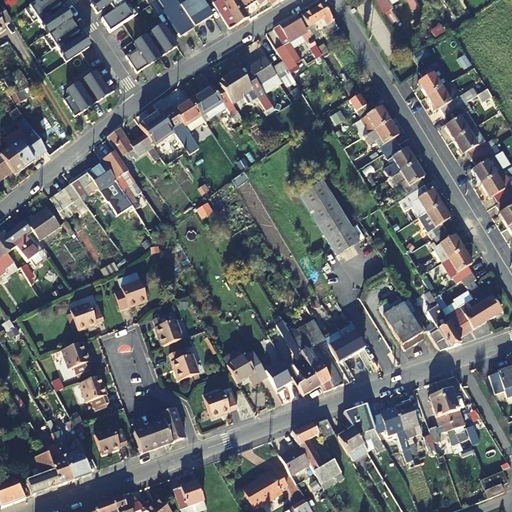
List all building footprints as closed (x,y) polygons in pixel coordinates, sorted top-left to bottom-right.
[(57,47),(68,62),(91,47),(84,37),(72,46),(68,40),(80,32),(66,10),(53,18),(49,12),(62,4),(59,0),(39,0),(26,9),(35,22),(39,19),(49,34),(44,37),(53,50),(57,47)] [(126,4),(123,0),(98,0),(93,4),(99,13),(112,5),(116,11),(103,19),(111,32),(139,14),(130,1),(126,4)] [(175,0),(157,0),(164,11),(164,12),(173,27),(179,36),(193,28),(180,6),(175,0)] [(190,0),(180,6),(193,28),(212,16),(202,0),(190,0)] [(244,11),(237,0),(220,0),(219,1),(218,0),(211,0),(229,29),(248,18),(244,11)] [(257,8),(260,6),(268,1),(271,7),(281,1),(280,0),(237,0),(244,11),(255,4),(257,8)] [(0,29),(4,26),(3,24),(10,19),(0,4),(0,3),(0,29)] [(300,20),(310,36),(318,31),(326,27),(331,35),(338,30),(324,5),(300,20)] [(297,16),(273,30),(284,47),(303,36),(317,60),(322,57),(316,46),(310,36),(300,20),(297,16)] [(151,40),(162,57),(179,45),(165,24),(154,32),(157,37),(151,40)] [(324,41),(318,31),(310,36),(316,46),(324,41)] [(139,72),(162,57),(151,40),(148,35),(136,43),(140,48),(128,56),(139,72)] [(458,60),(464,71),(471,67),(464,56),(458,60)] [(258,86),(275,76),(279,80),(289,74),(282,63),(272,69),(265,58),(247,69),(251,75),(258,86)] [(427,98),(448,85),(434,64),(418,74),(422,81),(417,83),(427,98)] [(38,91),(33,84),(28,86),(19,71),(4,80),(9,89),(9,90),(16,105),(27,99),(27,97),(31,95),(33,98),(38,96),(36,92),(38,91)] [(251,75),(245,78),(241,72),(234,77),(232,75),(218,83),(223,91),(232,105),(253,92),(258,101),(265,97),(263,94),(258,86),(251,75)] [(88,86),(82,89),(93,106),(110,95),(96,73),(84,81),(88,86)] [(280,83),(279,80),(275,76),(258,86),(263,94),(280,83)] [(82,89),(79,85),(67,92),(71,97),(64,101),(75,118),(93,106),(82,89)] [(468,92),(457,99),(448,85),(427,98),(436,113),(439,111),(444,118),(473,99),(468,92)] [(227,110),(234,122),(240,119),(232,105),(223,91),(217,94),(212,86),(190,100),(201,117),(207,113),(211,119),(227,110)] [(490,95),(487,91),(473,99),(444,118),(448,125),(444,127),(454,142),(475,128),(468,117),(473,114),(469,108),(490,95)] [(199,149),(189,134),(205,123),(201,117),(190,100),(174,110),(172,108),(160,115),(173,133),(188,156),(199,149)] [(370,135),(389,122),(380,108),(377,110),(372,102),(356,113),(370,135)] [(160,115),(159,113),(149,119),(151,121),(140,129),(145,136),(153,148),(173,133),(160,115)] [(35,115),(29,118),(41,142),(47,139),(35,115)] [(151,121),(149,119),(138,127),(140,129),(151,121)] [(384,155),(399,146),(395,140),(398,137),(389,122),(370,135),(364,138),(369,147),(376,142),(384,155)] [(491,141),(486,144),(475,128),(454,142),(463,157),(466,154),(471,162),(495,147),(491,141)] [(25,137),(20,130),(3,142),(6,146),(24,169),(46,152),(33,132),(25,137)] [(148,152),(154,162),(161,159),(153,148),(145,136),(130,145),(120,130),(107,140),(124,164),(133,158),(135,161),(148,152)] [(0,181),(11,172),(14,176),(24,169),(6,146),(0,150),(0,181)] [(389,181),(415,165),(406,150),(403,152),(399,146),(384,155),(391,167),(384,171),(389,181)] [(494,158),(499,154),(495,147),(471,162),(475,168),(471,171),(481,186),(503,173),(494,158)] [(142,194),(115,153),(106,159),(102,162),(103,163),(106,168),(130,206),(136,202),(134,199),(142,194)] [(106,168),(103,163),(87,174),(102,196),(106,202),(107,204),(111,201),(116,207),(122,204),(139,229),(144,226),(130,206),(106,168)] [(406,199),(425,187),(421,181),(424,179),(415,165),(389,181),(394,189),(398,187),(406,199)] [(498,206),(511,196),(511,187),(503,173),(481,186),(490,200),(494,199),(498,206)] [(86,195),(77,181),(70,185),(79,198),(80,199),(86,195)] [(300,198),(336,257),(359,244),(322,184),(300,198)] [(79,198),(70,185),(64,190),(73,203),(79,198)] [(419,220),(441,206),(432,191),(429,193),(425,187),(406,199),(419,220)] [(73,203),(64,190),(57,194),(67,207),(73,203)] [(67,207),(57,194),(49,200),(59,213),(67,207)] [(511,227),(511,196),(498,206),(496,207),(500,214),(499,215),(508,230),(511,227)] [(432,241),(447,233),(442,225),(450,221),(441,206),(419,220),(432,241)] [(33,220),(32,218),(25,223),(39,242),(60,228),(47,210),(33,220)] [(6,238),(3,235),(0,236),(0,246),(7,255),(16,249),(27,263),(38,254),(24,235),(30,232),(24,224),(6,238)] [(440,246),(444,253),(438,257),(443,264),(463,251),(454,236),(450,238),(447,233),(432,241),(436,248),(440,246)] [(0,278),(8,272),(7,270),(14,264),(7,255),(0,246),(0,278)] [(463,251),(443,264),(456,286),(462,282),(473,275),(468,268),(472,266),(463,251)] [(15,271),(27,290),(32,287),(29,282),(23,272),(20,268),(15,271)] [(421,277),(427,273),(423,268),(417,271),(421,277)] [(34,278),(28,269),(23,272),(29,282),(34,278)] [(312,275),(317,284),(324,280),(323,280),(318,271),(312,275)] [(462,282),(469,294),(477,289),(474,283),(476,281),(473,275),(462,282)] [(123,293),(115,297),(121,312),(146,302),(138,280),(131,283),(129,278),(119,282),(123,293)] [(41,303),(35,291),(29,294),(36,306),(41,303)] [(430,292),(425,296),(429,302),(434,299),(430,292)] [(478,308),(488,322),(502,313),(493,299),(492,298),(488,293),(474,301),(478,308)] [(338,304),(334,298),(326,303),(330,309),(338,304)] [(434,299),(429,302),(433,309),(427,313),(438,331),(430,336),(440,353),(462,345),(459,340),(446,318),(434,299)] [(426,333),(414,314),(411,316),(404,304),(402,305),(399,300),(389,307),(387,303),(378,309),(404,351),(423,340),(423,337),(422,335),(426,333)] [(474,301),(446,318),(459,340),(488,322),(478,308),(474,301)] [(89,305),(70,312),(77,331),(103,322),(98,307),(90,310),(89,305)] [(289,336),(294,333),(282,312),(277,315),(289,336)] [(173,314),(153,321),(163,348),(182,340),(173,314)] [(6,332),(13,328),(9,321),(2,325),(6,332)] [(325,341),(314,322),(301,329),(312,349),(325,341)] [(364,350),(351,326),(338,334),(351,357),(364,350)] [(301,329),(294,333),(289,336),(320,387),(323,394),(335,389),(320,363),(312,349),(301,329)] [(351,357),(338,334),(325,341),(339,364),(351,357)] [(289,336),(282,341),(286,349),(289,347),(298,363),(294,366),(300,376),(300,377),(304,384),(298,388),(299,391),(303,398),(320,387),(289,336)] [(82,345),(62,352),(69,370),(73,368),(76,376),(91,371),(82,345)] [(188,349),(169,355),(179,382),(198,374),(188,349)] [(244,355),(241,349),(223,359),(226,366),(244,355)] [(248,378),(253,387),(260,383),(247,361),(244,355),(226,366),(231,374),(237,385),(248,378)] [(344,387),(328,358),(320,363),(335,389),(344,387)] [(511,368),(488,377),(495,396),(504,393),(503,390),(511,386),(511,368)] [(99,378),(80,386),(86,404),(91,402),(93,410),(109,404),(99,378)] [(298,388),(292,378),(286,381),(278,385),(286,399),(299,391),(298,388)] [(511,386),(503,390),(504,393),(507,399),(511,397),(511,386)] [(465,426),(452,390),(440,394),(454,430),(456,429),(461,445),(469,440),(462,427),(465,426)] [(281,402),(276,392),(268,396),(274,406),(281,402)] [(224,397),(222,393),(204,400),(211,419),(237,409),(232,395),(224,397)] [(443,427),(445,433),(447,433),(456,457),(474,451),(472,447),(463,450),(461,445),(456,429),(454,430),(440,394),(429,398),(439,428),(443,427)] [(418,427),(411,404),(395,410),(406,442),(417,438),(414,429),(418,427)] [(366,407),(374,428),(382,445),(398,439),(400,451),(408,469),(415,467),(408,446),(406,442),(395,410),(377,416),(373,405),(366,407)] [(366,407),(343,415),(352,428),(361,443),(371,440),(376,454),(386,450),(382,445),(374,428),(366,407)] [(136,443),(140,455),(170,444),(184,439),(180,427),(174,411),(160,417),(163,424),(152,428),(133,435),(136,443)] [(318,436),(321,441),(334,433),(327,421),(313,426),(318,436)] [(323,468),(308,441),(318,436),(313,426),(291,434),(298,447),(309,465),(321,485),(340,474),(334,462),(323,468)] [(473,427),(466,430),(473,446),(480,443),(473,427)] [(361,443),(352,428),(337,438),(352,462),(367,453),(361,443)] [(431,436),(434,444),(441,441),(437,428),(429,431),(431,436)] [(113,429),(94,436),(101,456),(127,446),(121,431),(114,434),(113,429)] [(52,434),(54,439),(73,481),(91,475),(79,452),(72,454),(69,446),(64,447),(61,438),(64,437),(61,430),(52,434)] [(424,438),(430,456),(437,454),(434,444),(431,436),(424,438)] [(60,486),(73,481),(54,439),(48,441),(56,462),(52,464),(60,486)] [(418,466),(421,465),(413,444),(408,446),(415,467),(418,466)] [(309,465),(298,447),(280,457),(291,476),(309,465)] [(28,484),(18,488),(24,499),(31,496),(32,497),(60,486),(52,464),(48,454),(35,458),(38,468),(31,470),(34,481),(27,483),(28,484)] [(25,499),(24,499),(18,488),(0,458),(0,473),(4,480),(0,481),(0,506),(1,508),(25,499)] [(503,472),(481,481),(488,500),(504,494),(501,486),(507,483),(503,472)] [(271,474),(242,491),(254,510),(283,494),(280,490),(288,486),(280,473),(273,477),(271,474)] [(205,505),(197,483),(172,491),(179,511),(203,511),(208,510),(205,505)] [(146,511),(142,507),(132,494),(113,501),(117,511),(146,511)] [(149,502),(142,507),(146,511),(170,511),(159,498),(151,504),(149,502)] [(291,506),(294,511),(311,511),(304,498),(291,506)] [(95,511),(117,511),(113,501),(94,508),(95,511)]
